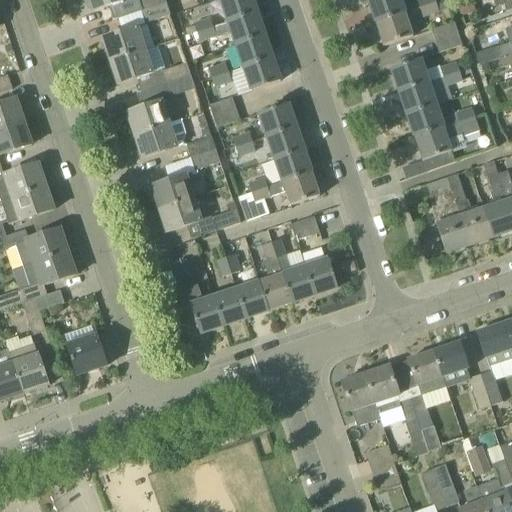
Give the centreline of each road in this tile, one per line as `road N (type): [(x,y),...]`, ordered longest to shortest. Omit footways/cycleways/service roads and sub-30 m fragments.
road 1 (residential): [(154,402),(14,0)]
road 2 (residential): [(395,324),(287,0)]
road 3 (residential): [(296,356),(350,511)]
road 4 (residential): [(0,452),(154,402)]
road 5 (residential): [(154,402),(296,356)]
road 6 (residential): [(395,324),(511,285)]
